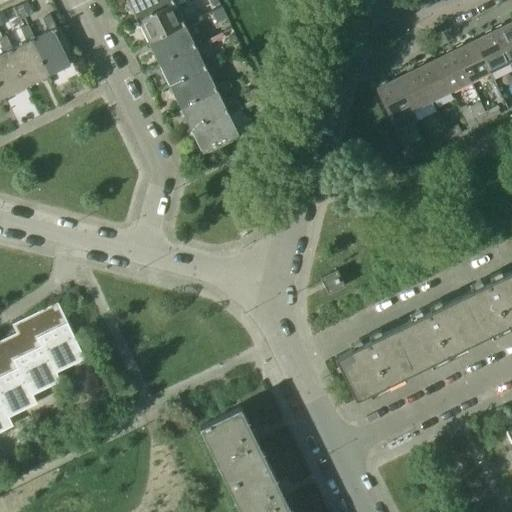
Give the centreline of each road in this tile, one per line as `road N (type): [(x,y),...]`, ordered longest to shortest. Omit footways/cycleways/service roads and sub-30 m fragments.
road 1 (residential): [(263,280),(302,214),(362,4)]
road 2 (residential): [(138,253),(157,169),(77,0)]
road 3 (residential): [(332,450),(511,362)]
road 4 (residential): [(332,450),(276,339),(263,280)]
road 5 (residential): [(138,253),(0,218)]
road 6 (residential): [(263,280),(138,253)]
